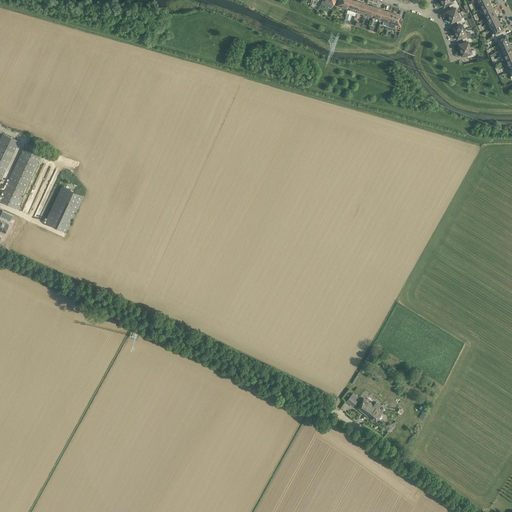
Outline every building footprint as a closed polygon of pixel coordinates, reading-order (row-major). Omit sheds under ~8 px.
[(348,9),(350,0),(338,0),(337,5),(348,9)] [(351,0),(350,0),(348,9),(347,13),(355,16),(356,12),(360,1),(357,0),(356,1),(354,0),(354,1),(351,0)] [(360,1),(356,12),(365,14),(368,5),(365,4),(363,3),(363,2),(360,1)] [(457,3),(451,6),(453,8),(446,11),(449,17),(458,13),(456,7),(459,6),(457,3)] [(493,8),(491,3),(482,8),(480,9),(482,13),(484,12),(485,13),(493,8)] [(365,14),(373,17),(376,6),(373,5),(373,6),(371,5),(370,6),(368,5),(365,14)] [(376,6),(373,17),(381,20),(384,11),(381,10),(382,9),(379,8),(376,6)] [(484,12),(482,13),(483,16),(486,15),(487,18),(496,13),(493,8),(485,13),(484,12)] [(387,12),(384,11),(381,20),(384,21),(383,23),(383,24),(384,24),(384,25),(388,26),(393,12),(390,11),(389,12),(387,11),(387,12)] [(393,12),(388,26),(395,28),(396,25),(400,26),(402,20),(400,19),(401,16),(398,15),(398,14),(396,14),(396,13),(393,12)] [(458,19),(459,22),(464,20),(463,15),(459,16),(458,13),(449,17),(451,22),(458,19)] [(498,19),(496,13),(487,18),(490,23),(498,19)] [(498,19),(490,23),(492,28),(501,24),(498,19)] [(455,33),(465,30),(463,24),(466,23),(464,20),(459,22),(460,25),(453,27),(455,33)] [(494,37),(501,33),(500,31),(503,29),(501,24),(492,28),(495,33),(492,34),(494,37)] [(466,33),(465,30),(455,33),(457,39),(464,36),(465,39),(471,37),(472,37),(470,32),(466,33)] [(503,36),(501,33),(494,37),(496,42),(498,40),(500,44),(508,40),(506,35),(503,36)] [(472,41),(471,37),(465,39),(466,42),(459,44),(460,50),(470,47),(469,42),(472,41)] [(502,49),(511,45),(508,40),(500,44),(497,45),(499,50),(500,50),(502,49)] [(511,50),(511,48),(511,45),(502,49),(500,50),(502,55),(504,55),(504,54),(511,50)] [(471,50),(470,47),(460,50),(462,55),(469,54),(470,57),(475,55),(474,50),(471,50)] [(511,57),(511,50),(504,54),(504,55),(502,55),(504,60),(511,57)] [(0,182),(19,141),(2,133),(0,138),(0,182)] [(40,156),(23,148),(18,159),(0,197),(0,201),(16,209),(40,156)] [(84,196),(62,186),(45,223),(67,233),(84,196)] [(9,225),(0,220),(0,230),(5,233),(9,225)] [(357,402),(355,400),(350,396),(346,401),(353,407),(357,402)] [(373,406),(363,399),(357,408),(375,422),(382,412),(379,409),(380,408),(381,406),(376,402),(373,406)]
